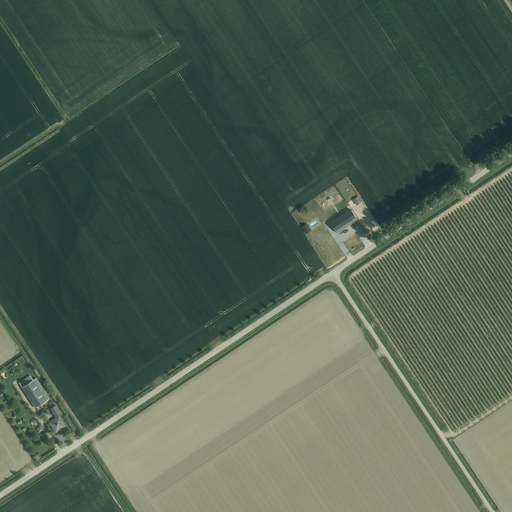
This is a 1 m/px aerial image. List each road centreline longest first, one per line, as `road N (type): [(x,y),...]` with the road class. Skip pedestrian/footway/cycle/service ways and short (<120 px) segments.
road 1 (unclassified): [(0,496),(332,273)]
road 2 (unclassified): [(491,511),(332,273)]
road 3 (unclassified): [(332,273),(511,153)]
